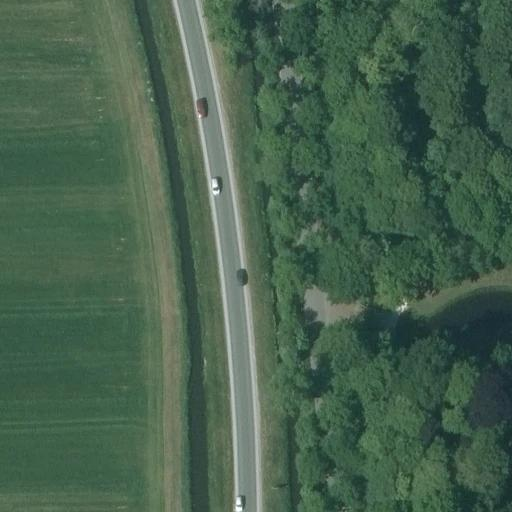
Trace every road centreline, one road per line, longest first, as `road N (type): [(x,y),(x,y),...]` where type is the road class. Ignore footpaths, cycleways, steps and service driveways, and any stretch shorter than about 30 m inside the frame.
road 1 (primary): [(247,511),(229,245),(184,0)]
road 2 (tertiary): [(334,511),(283,0)]
